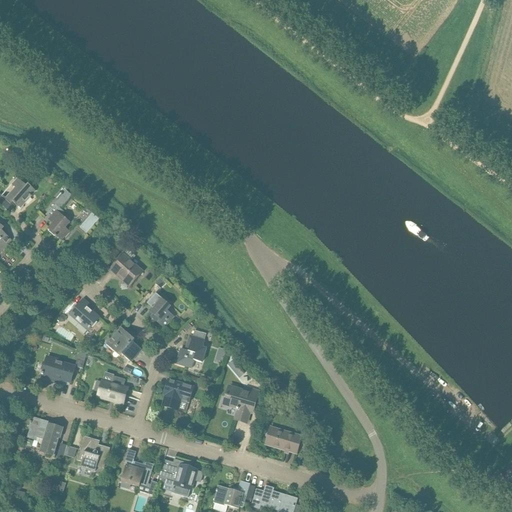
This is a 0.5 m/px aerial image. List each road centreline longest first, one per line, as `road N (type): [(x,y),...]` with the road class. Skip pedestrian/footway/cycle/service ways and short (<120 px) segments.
road 1 (unclassified): [(511,495),(488,482),(248,237)]
road 2 (tertiary): [(248,237),(0,37)]
road 3 (residential): [(136,428),(161,346),(38,247),(0,297)]
road 4 (tertiary): [(378,502),(371,439),(248,237)]
road 5 (residential): [(378,502),(136,428)]
road 6 (residential): [(136,428),(0,394)]
